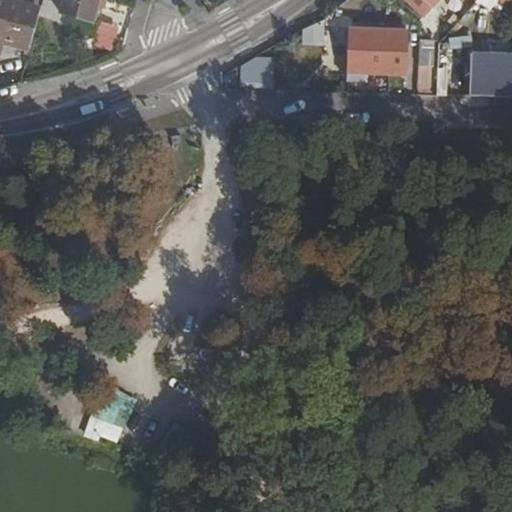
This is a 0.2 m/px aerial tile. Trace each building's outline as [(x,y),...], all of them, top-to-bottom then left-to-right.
[(30,52),(42,9),(7,0),(0,0),(0,56),(3,46),(30,52)] [(93,22),(99,0),(44,0),(42,9),(93,22)] [(412,0),(427,14),(439,0),(412,0)] [(351,30),(349,73),(406,74),(407,32),(351,30)] [(421,40),(420,67),(434,67),(435,41),(421,40)] [(511,56),(472,56),(472,95),(511,96),(511,56)] [(80,431),(114,445),(134,398),(100,384),(80,431)]
